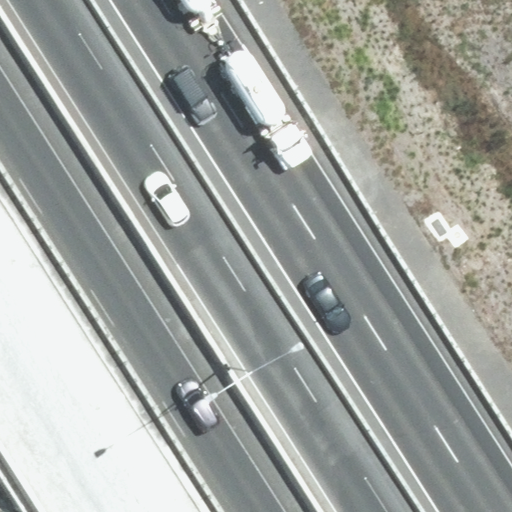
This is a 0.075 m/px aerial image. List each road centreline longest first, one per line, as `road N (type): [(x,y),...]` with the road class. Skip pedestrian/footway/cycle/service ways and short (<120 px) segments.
road 1 (motorway): [(146,0),(475,511)]
road 2 (motorway): [(273,511),(0,86)]
